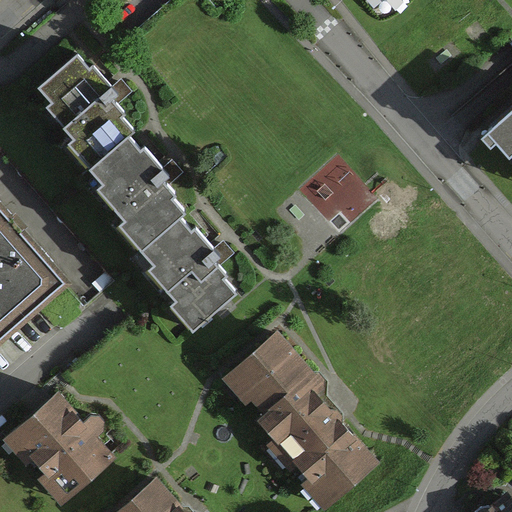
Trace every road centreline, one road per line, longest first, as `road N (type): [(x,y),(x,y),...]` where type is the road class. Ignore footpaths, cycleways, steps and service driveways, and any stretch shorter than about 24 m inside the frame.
road 1 (residential): [(298,0),(511,242)]
road 2 (residential): [(113,306),(0,406)]
road 3 (residential): [(430,511),(472,435),(511,393)]
